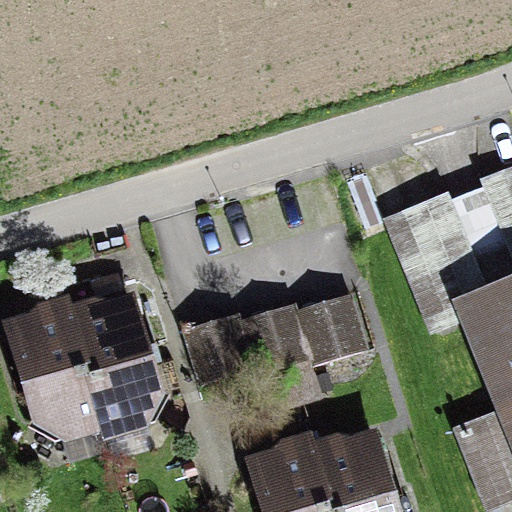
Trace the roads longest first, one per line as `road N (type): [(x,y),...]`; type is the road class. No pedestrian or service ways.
road 1 (residential): [(0,241),(511,86)]
road 2 (track): [(131,201),(207,458)]
